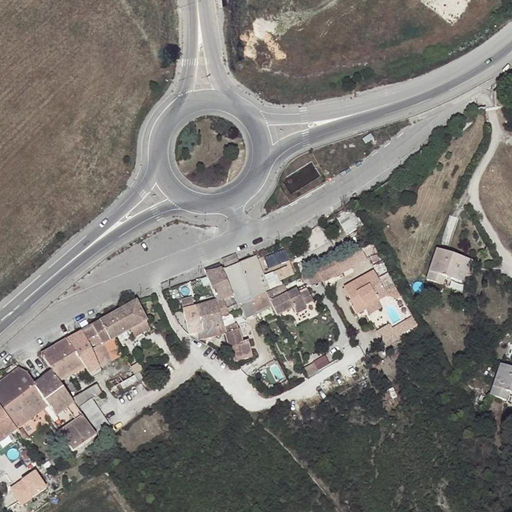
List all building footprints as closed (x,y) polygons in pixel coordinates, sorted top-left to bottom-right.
[(508,66),(501,72),(504,76),(511,70),(508,66)] [(511,73),(499,88),(504,93),(511,84),(511,73)] [(473,122),(469,118),(468,120),(463,124),(458,129),(461,132),(473,122)] [(373,138),(370,134),(363,139),(365,143),(373,138)] [(350,207),(334,217),(346,237),(362,228),(350,207)] [(361,250),(365,257),(374,252),(370,245),(361,250)] [(269,266),(289,260),(285,250),(266,256),(269,266)] [(458,262),(459,257),(437,250),(426,281),(442,286),(445,278),(467,285),(473,267),(458,262)] [(474,262),(459,257),(458,262),(473,267),(474,262)] [(266,294),(270,292),(257,261),(250,263),(249,260),(223,270),(233,296),(238,307),(239,306),(266,294)] [(335,260),(316,269),(323,280),(324,283),(342,274),(335,260)] [(220,264),(205,270),(206,274),(222,268),(220,264)] [(222,268),(206,274),(216,301),(220,317),(228,314),(223,300),(233,296),(223,270),(222,268)] [(316,269),(306,274),(312,286),(323,280),(316,269)] [(365,311),(363,308),(375,301),(377,303),(386,298),(376,282),(372,274),(343,290),(353,308),(351,310),(356,317),(365,311)] [(376,282),(386,298),(397,302),(397,300),(398,300),(399,299),(386,276),(376,282)] [(277,315),(313,298),(310,293),(301,297),(298,292),(289,297),(283,287),(266,295),(277,315)] [(253,307),(269,300),(266,295),(266,294),(239,306),(241,309),(246,319),(256,314),(253,307)] [(181,301),(183,310),(193,307),(191,298),(181,301)] [(315,303),(313,298),(277,315),(279,318),(295,310),(298,315),(308,310),(307,307),(315,303)] [(183,310),(190,335),(198,333),(199,340),(221,336),(220,328),(223,328),(220,317),(216,301),(193,307),(183,310)] [(363,308),(365,311),(377,303),(375,301),(363,308)] [(135,303),(99,323),(109,342),(102,346),(111,362),(123,355),(114,339),(130,331),(145,322),(135,303)] [(228,314),(220,317),(223,328),(224,330),(236,326),(232,313),(228,314)] [(393,331),(396,337),(415,327),(412,321),(393,331)] [(149,328),(145,322),(130,331),(133,336),(149,328)] [(99,323),(81,334),(90,352),(102,346),(109,342),(99,323)] [(225,335),(229,350),(230,349),(233,363),(252,357),(248,343),(242,344),(236,326),(224,330),(225,335)] [(52,372),(52,373),(58,382),(84,367),(89,375),(111,362),(102,346),(90,352),(81,334),(41,356),(52,372)] [(305,366),(309,374),(331,363),(326,355),(305,366)] [(139,373),(143,371),(136,360),(129,364),(132,370),(135,375),(139,373)] [(511,369),(501,365),(490,396),(505,402),(509,393),(511,394),(511,369)] [(8,378),(22,397),(35,387),(34,386),(35,386),(27,374),(19,369),(8,378)] [(142,379),(139,373),(135,375),(132,370),(107,384),(110,390),(112,389),(114,393),(117,391),(114,387),(119,384),(123,390),(142,379)] [(73,404),(71,401),(58,382),(52,373),(46,377),(62,400),(57,404),(53,400),(47,404),(48,406),(43,411),(52,423),(57,420),(55,417),(65,409),(73,404)] [(35,387),(47,404),(53,400),(57,404),(62,400),(46,377),(35,386),(34,386),(35,387)] [(8,378),(0,383),(0,408),(2,412),(22,397),(8,378)] [(95,430),(106,422),(92,401),(102,395),(96,386),(71,401),(73,404),(77,409),(79,407),(95,430)] [(2,412),(16,430),(21,426),(43,411),(48,406),(47,404),(35,387),(22,397),(2,412)] [(75,422),(82,417),(77,409),(73,404),(65,409),(75,422)] [(0,441),(16,430),(2,412),(0,408),(0,441)] [(72,452),(96,436),(92,431),(82,417),(75,422),(58,433),(72,452)] [(110,427),(106,422),(95,430),(98,435),(110,427)] [(21,426),(16,430),(23,438),(25,442),(30,439),(21,426)] [(109,430),(100,437),(104,442),(113,436),(109,430)] [(47,470),(61,461),(57,456),(44,465),(47,470)] [(42,474),(45,472),(47,470),(44,465),(38,470),(42,474)] [(20,505),(48,490),(37,470),(9,485),(20,505)]
